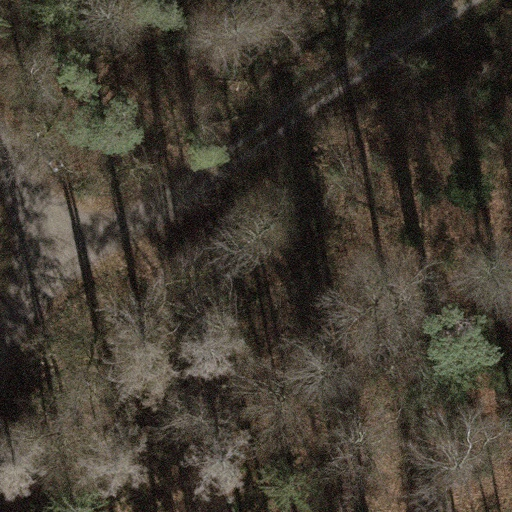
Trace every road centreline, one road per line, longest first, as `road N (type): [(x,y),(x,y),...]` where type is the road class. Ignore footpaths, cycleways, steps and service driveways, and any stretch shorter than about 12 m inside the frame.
road 1 (track): [(0,342),(73,248),(454,0)]
road 2 (track): [(0,121),(73,248)]
